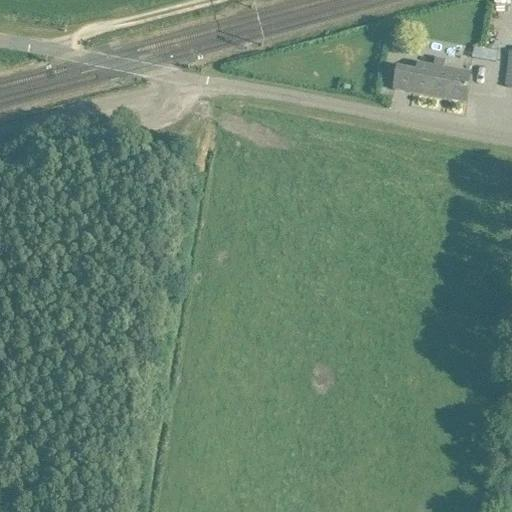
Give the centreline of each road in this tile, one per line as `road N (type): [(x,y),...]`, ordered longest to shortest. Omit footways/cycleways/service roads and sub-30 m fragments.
road 1 (unclassified): [(511,144),(190,79)]
road 2 (unclassified): [(0,134),(190,79)]
road 3 (unclassified): [(190,79),(0,41)]
